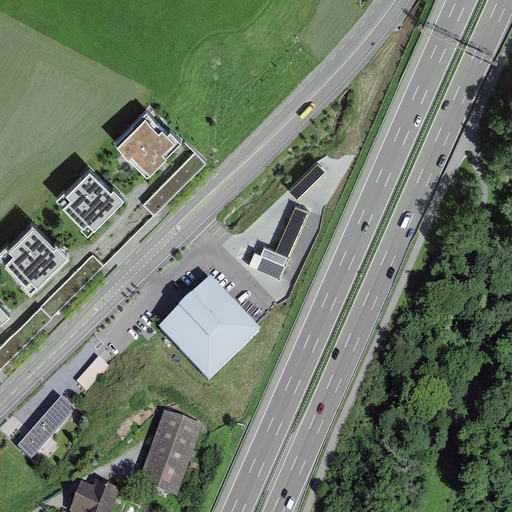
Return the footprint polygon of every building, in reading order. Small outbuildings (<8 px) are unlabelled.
[(180,129),(148,99),(115,134),(147,164),(180,129)] [(205,156),(195,145),(143,199),(154,209),(205,156)] [(123,188),(91,158),(57,193),(89,223),(123,188)] [(65,247),(33,217),(0,251),(0,252),(32,282),(65,247)] [(104,262),(93,252),(0,346),(0,367),(104,262)] [(259,333),(208,282),(157,332),(208,383),(259,333)] [(0,311),(9,302),(0,293),(0,311)] [(78,382),(88,391),(111,365),(101,357),(78,382)] [(74,411),(59,398),(18,449),(32,461),(74,411)] [(200,430),(161,416),(136,486),(175,500),(200,430)] [(112,511),(121,489),(92,478),(79,511),(112,511)]
